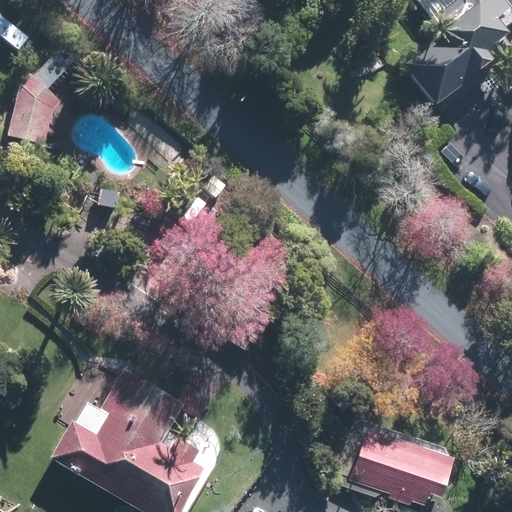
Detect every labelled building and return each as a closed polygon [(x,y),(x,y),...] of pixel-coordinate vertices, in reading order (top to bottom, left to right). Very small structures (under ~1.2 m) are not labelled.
[(408,0),(410,2),(412,0),(417,0),(425,11),(430,18),(418,26),(432,47),(398,71),(426,110),(489,65),(480,52),(498,39),(485,20),(498,11),(489,0),(408,0)] [(122,52),(96,28),(87,37),(113,62),(122,52)] [(53,47),(29,78),(17,88),(2,137),(35,146),(49,102),(77,66),(53,47)] [(64,422),(41,460),(127,511),(168,511),(193,472),(181,465),(188,453),(161,437),(176,413),(195,424),(217,388),(188,370),(166,406),(87,358),(53,415),(64,422)] [(394,511),(439,511),(442,507),(426,502),(441,459),(359,429),(356,436),(347,433),(333,473),(342,476),(339,484),(397,505),(394,511)]
